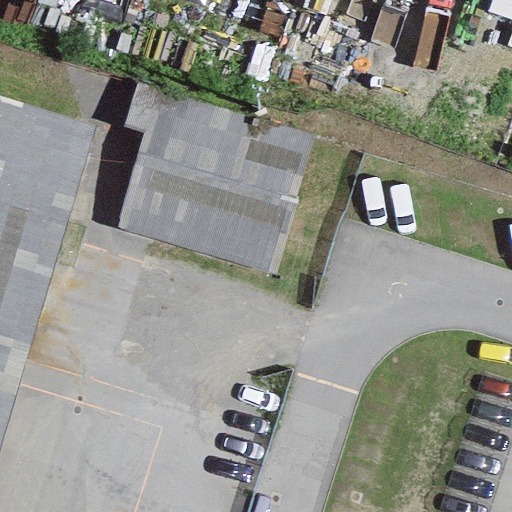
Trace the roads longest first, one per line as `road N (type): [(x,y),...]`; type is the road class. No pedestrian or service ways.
road 1 (unknown): [(346,274),(237,263),(161,295),(137,334),(129,397),(149,511)]
road 2 (unknown): [(295,454),(447,511)]
